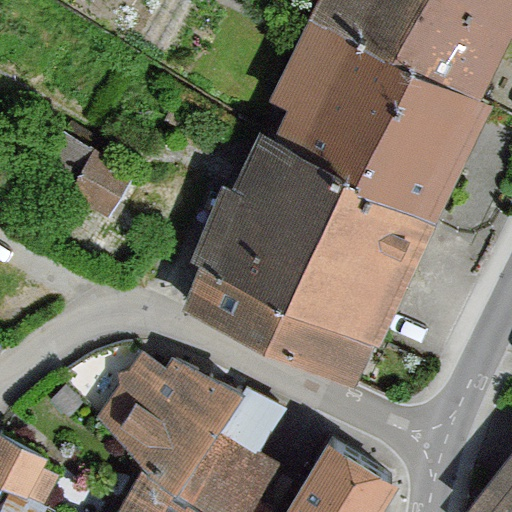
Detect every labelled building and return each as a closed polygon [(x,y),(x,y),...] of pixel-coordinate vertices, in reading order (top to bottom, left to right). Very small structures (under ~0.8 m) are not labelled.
[(511,0),(319,0),(181,288),(352,376),(492,90),(478,84),(511,17),(511,0)] [(101,146),(84,189),(122,204),(139,161),(101,146)] [(369,511),(397,466),(328,428),(275,511),(239,511),(277,452),(260,442),(286,400),(171,348),(163,361),(144,346),(93,410),(147,456),(111,511),(369,511)] [(48,448),(0,425),(0,477),(42,498),(57,469),(42,461),(48,448)] [(511,511),(511,447),(466,504),(476,511),(511,511)]
